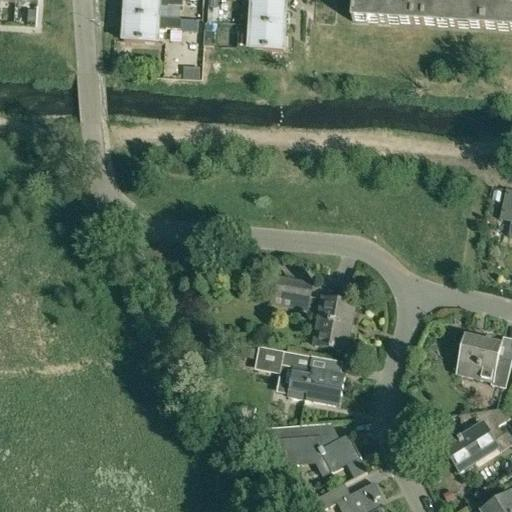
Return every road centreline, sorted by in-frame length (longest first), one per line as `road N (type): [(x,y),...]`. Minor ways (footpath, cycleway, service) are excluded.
road 1 (residential): [(410,297),(370,254),(147,229),(118,211),(96,170),(84,0)]
road 2 (residential): [(410,297),(388,422),(390,447),(427,511)]
